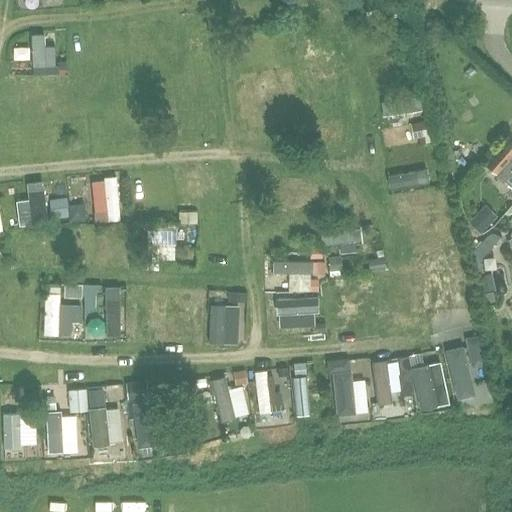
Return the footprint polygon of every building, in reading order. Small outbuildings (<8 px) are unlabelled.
[(392,0),(385,0),(359,7),(363,19),(395,10),(392,0)] [(160,58),(178,58),(179,24),(152,24),(152,44),(161,44),(160,58)] [(26,29),(28,61),(51,60),(50,41),(39,42),(39,29),(26,29)] [(310,72),(334,70),(333,52),(290,54),(292,87),(311,86),(310,72)] [(229,64),(233,124),(277,121),(275,99),(285,98),(283,67),(239,69),(239,63),(229,64)] [(479,66),(470,73),(482,87),(490,80),(479,66)] [(163,71),(164,94),(171,94),(172,111),(202,109),(199,69),(163,71)] [(134,97),(135,77),(95,75),(94,87),(114,88),(114,96),(134,97)] [(16,78),(16,94),(57,93),(56,77),(16,78)] [(43,114),(42,98),(25,100),(27,115),(43,114)] [(311,141),(343,140),(343,117),(311,118),(311,141)] [(56,149),(56,122),(29,122),(28,149),(56,149)] [(424,135),(382,142),(386,166),(428,160),(424,135)] [(511,142),(507,137),(484,163),(511,187),(511,142)] [(295,176),(294,163),(256,165),(256,178),(295,176)] [(201,209),(230,208),(228,165),(200,166),(201,209)] [(331,186),(330,167),(308,168),(309,188),(331,186)] [(134,174),(138,203),(155,201),(156,213),(172,211),(166,170),(134,174)] [(348,185),(346,172),(332,173),(334,187),(348,185)] [(113,173),(88,174),(89,217),(114,216),(113,173)] [(38,178),(6,180),(8,216),(40,214),(38,178)] [(175,235),(188,235),(188,195),(176,195),(175,235)] [(312,200),(311,215),(354,217),(354,201),(312,200)] [(479,220),(490,211),(482,201),(471,209),(479,220)] [(398,226),(443,220),(441,203),(395,209),(398,226)] [(274,211),(275,235),(303,234),(303,221),(291,221),(290,210),(274,211)] [(149,242),(172,242),(172,218),(149,218),(149,242)] [(62,243),(62,222),(47,222),(47,243),(62,243)] [(95,260),(130,258),(128,228),(114,229),(114,222),(93,223),(95,260)] [(10,226),(10,255),(33,255),(34,226),(10,226)] [(91,227),(80,227),(79,264),(90,264),(91,227)] [(487,236),(472,254),(480,261),(496,243),(487,236)] [(336,238),(322,239),(323,269),(338,268),(336,238)] [(437,263),(438,251),(422,250),(421,262),(437,263)] [(364,267),(380,267),(379,253),(364,254),(364,267)] [(464,309),(459,266),(442,268),(443,275),(428,277),(430,298),(445,296),(447,312),(464,309)] [(411,269),(371,272),(373,302),(395,300),(394,293),(413,292),(411,269)] [(490,271),(478,274),(481,290),(493,288),(490,271)] [(324,320),(339,319),(337,292),(357,291),(356,276),(322,278),(324,320)] [(38,282),(40,333),(76,332),(76,314),(62,315),(60,281),(38,282)] [(145,314),(163,314),(163,282),(145,282),(145,314)] [(180,299),(182,285),(168,283),(166,297),(180,299)] [(0,318),(20,320),(23,286),(1,285),(0,301),(0,318)] [(200,299),(219,300),(219,287),(201,286),(200,299)] [(240,317),(263,317),(264,289),(241,289),(240,317)] [(93,296),(78,296),(79,334),(94,334),(93,296)] [(353,299),(339,301),(340,319),(354,318),(353,299)] [(216,302),(204,302),(203,341),(216,341),(216,302)] [(292,328),(294,311),(279,309),(277,326),(292,328)] [(194,324),(194,310),(167,310),(167,342),(179,342),(179,324),(194,324)] [(359,315),(358,331),(369,332),(370,316),(359,315)] [(447,327),(446,315),(426,316),(427,328),(447,327)] [(177,358),(205,357),(204,342),(177,343),(177,358)] [(461,343),(443,346),(449,394),(468,392),(461,343)] [(215,346),(215,355),(255,354),(255,344),(215,346)] [(307,354),(309,373),(322,372),(321,354),(307,354)] [(303,412),(303,414),(325,414),(324,384),(308,384),(307,357),(299,358),(300,372),(290,372),(291,412),(303,412)] [(391,360),(370,361),(372,404),(393,403),(391,360)] [(347,415),(346,361),(328,361),(330,415),(347,415)] [(441,361),(430,361),(430,377),(441,377),(441,361)] [(425,362),(408,363),(410,405),(438,404),(438,392),(426,393),(425,362)] [(263,366),(251,366),(252,410),(264,410),(263,366)] [(216,422),(230,419),(221,378),(207,381),(216,422)] [(163,386),(173,418),(184,415),(174,383),(163,386)] [(86,400),(85,384),(64,384),(65,400),(86,400)] [(146,395),(147,440),(163,440),(161,395),(146,395)] [(49,445),(55,445),(56,407),(44,407),(43,417),(50,417),(49,445)] [(56,410),(58,449),(74,449),(73,410),(56,410)] [(0,447),(21,447),(20,418),(0,418),(0,447)] [(214,510),(234,505),(230,484),(209,488),(214,510)] [(87,491),(88,502),(113,499),(112,488),(87,491)]
